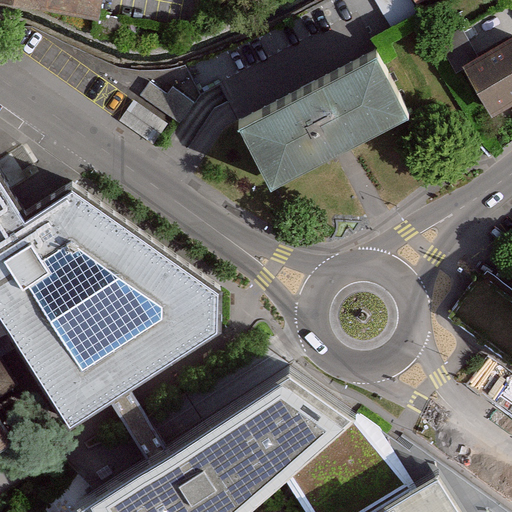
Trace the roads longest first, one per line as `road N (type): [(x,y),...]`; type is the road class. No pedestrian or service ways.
road 1 (residential): [(0,81),(205,223)]
road 2 (residential): [(396,356),(511,460)]
road 3 (residential): [(205,223),(307,324)]
road 4 (residential): [(336,270),(205,223)]
road 5 (residential): [(465,207),(406,230),(355,264)]
